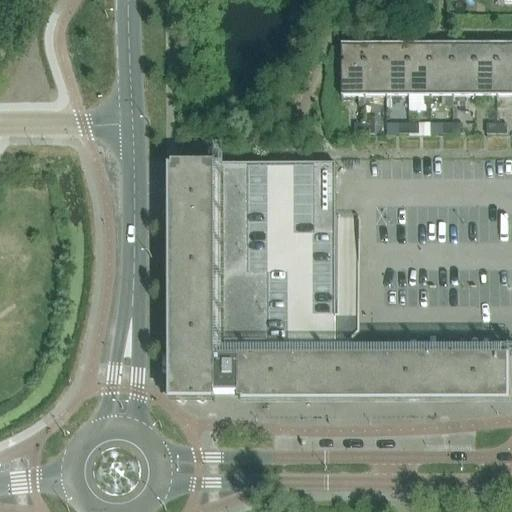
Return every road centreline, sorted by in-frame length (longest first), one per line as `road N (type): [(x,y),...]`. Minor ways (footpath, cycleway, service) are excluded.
road 1 (tertiary): [(511,459),(154,453)]
road 2 (tertiary): [(158,486),(511,482)]
road 3 (secondary): [(131,305),(132,122)]
road 4 (tertiary): [(132,122),(0,124)]
road 5 (secondary): [(131,305),(102,433)]
road 6 (secondary): [(137,436),(131,305)]
road 7 (secondary): [(132,122),(127,0)]
